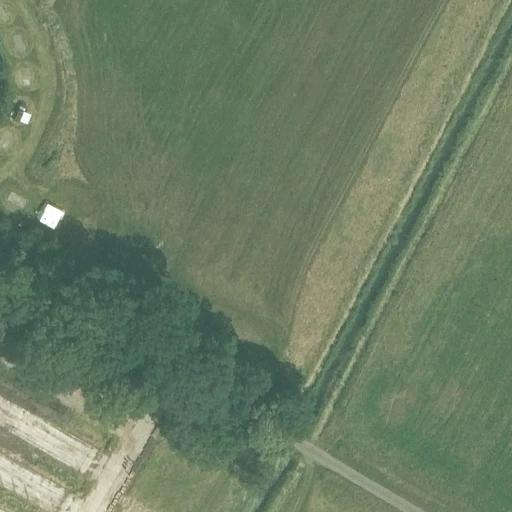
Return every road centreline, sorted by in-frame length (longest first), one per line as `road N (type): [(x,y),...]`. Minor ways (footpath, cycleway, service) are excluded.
road 1 (unclassified): [(414,511),(173,374)]
road 2 (unclassified): [(173,374),(0,276)]
road 3 (unclassified): [(173,374),(91,511)]
